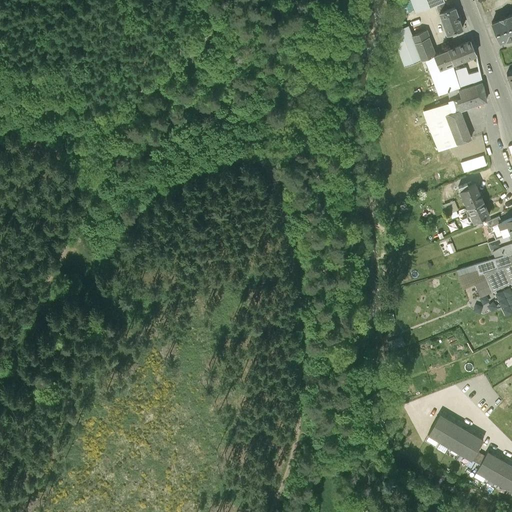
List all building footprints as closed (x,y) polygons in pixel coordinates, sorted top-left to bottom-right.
[(444,2),(443,0),(411,0),(416,12),(444,2)] [(463,29),(455,8),(446,12),(444,6),(438,8),(447,35),(463,29)] [(511,15),(506,18),(505,17),(500,19),(500,20),(492,23),(500,42),(506,39),(506,40),(511,37),(511,15)] [(434,56),(424,32),(412,37),(408,27),(391,33),(405,68),(423,61),(434,56)] [(471,41),(434,56),(440,70),(452,64),(477,54),(471,41)] [(481,79),(480,71),(468,75),(466,67),(454,71),(452,64),(440,70),(434,56),(423,61),(424,64),(427,63),(433,80),(426,82),(431,99),(448,92),(459,89),(458,87),(481,79)] [(448,92),(451,102),(455,113),(460,111),(486,101),(481,79),(458,87),(459,89),(448,92)] [(471,139),(460,111),(455,113),(451,102),(442,105),(423,112),(438,152),(471,139)] [(484,156),(472,159),(474,168),(486,165),(484,156)] [(427,192),(444,185),(440,174),(423,181),(427,192)] [(459,188),(467,208),(483,201),(482,198),(483,197),(481,192),(479,193),(475,184),(467,188),(466,185),(459,188)] [(455,201),(444,206),(448,215),(459,211),(455,201)] [(489,215),(483,201),(467,208),(465,209),(468,217),(471,216),(474,222),(489,215)] [(500,222),(502,222),(499,215),(487,221),(490,228),(501,224),(500,222)] [(511,217),(502,222),(500,222),(501,224),(502,227),(508,225),(511,234),(511,233),(511,217)] [(511,252),(511,245),(511,244),(501,248),(493,252),(495,258),(511,252)] [(511,252),(495,258),(457,271),(459,278),(478,271),(479,275),(484,273),(487,280),(475,285),(481,297),(511,283),(511,285),(511,252)] [(430,437),(439,420),(428,414),(417,434),(420,435),(418,439),(422,441),(424,438),(428,440),(430,437)] [(452,422),(441,416),(439,420),(430,437),(440,443),(452,422)] [(462,428),(452,422),(440,443),(451,448),(462,428)] [(473,433),(462,428),(451,448),(461,454),(473,433)] [(483,439),(473,433),(461,454),(472,460),(472,459),(478,449),(483,439)] [(487,454),(478,449),(472,459),(481,464),(487,454)] [(499,457),(489,451),(487,454),(481,464),(477,472),(487,478),(499,457)] [(510,463),(499,457),(487,478),(498,484),(510,463)] [(511,483),(511,464),(510,463),(498,484),(508,489),(511,483)] [(459,511),(442,502),(435,511),(459,511)]
